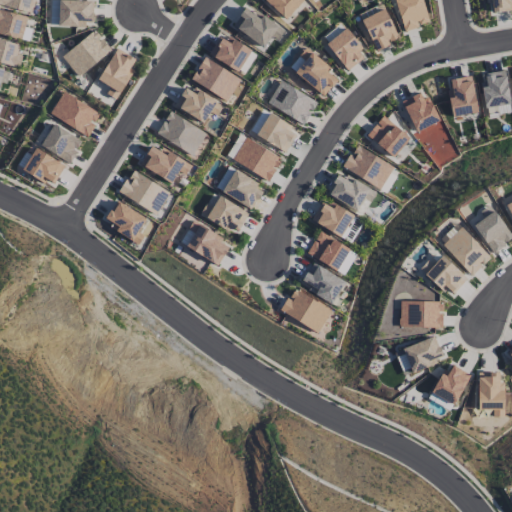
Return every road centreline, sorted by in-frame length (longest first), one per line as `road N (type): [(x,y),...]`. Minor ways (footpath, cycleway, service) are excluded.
road 1 (tertiary): [(0,195),(66,227),(287,393),(404,449),(477,511)]
road 2 (residential): [(459,48),(386,76),(347,115),(280,225),(271,262)]
road 3 (residential): [(66,227),(212,0)]
